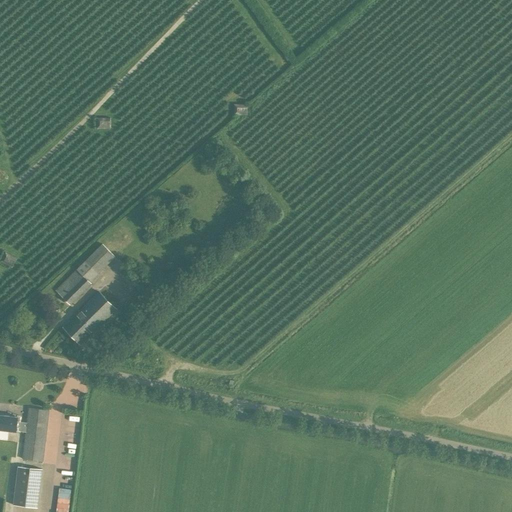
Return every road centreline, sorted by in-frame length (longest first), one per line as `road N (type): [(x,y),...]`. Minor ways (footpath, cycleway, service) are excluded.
road 1 (unclassified): [(511,456),(0,348)]
road 2 (track): [(511,133),(240,370),(173,362),(167,383)]
road 3 (track): [(205,0),(0,202)]
